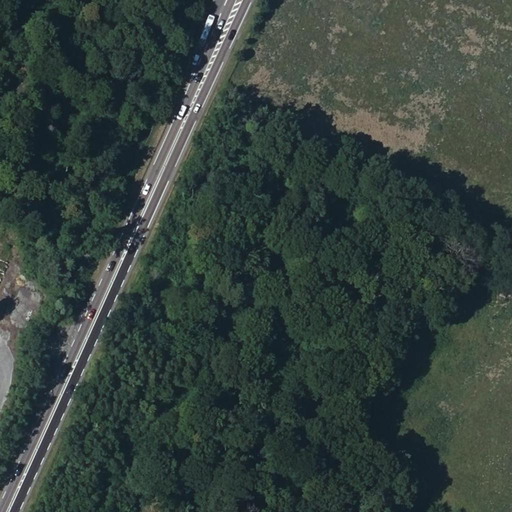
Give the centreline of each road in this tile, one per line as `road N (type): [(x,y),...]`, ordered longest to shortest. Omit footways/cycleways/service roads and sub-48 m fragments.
road 1 (primary): [(14,511),(248,0)]
road 2 (primary): [(231,0),(1,511)]
